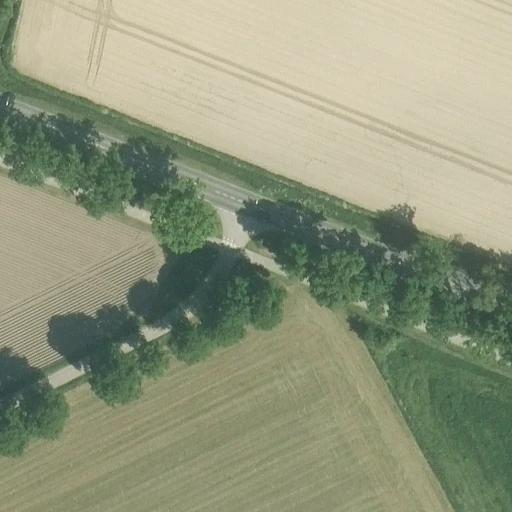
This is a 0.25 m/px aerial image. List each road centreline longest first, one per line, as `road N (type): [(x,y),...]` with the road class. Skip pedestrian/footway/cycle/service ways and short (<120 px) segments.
road 1 (unclassified): [(0,398),(187,302),(209,283),(251,203)]
road 2 (tertiary): [(511,307),(251,203)]
road 3 (tertiary): [(251,203),(0,106)]
